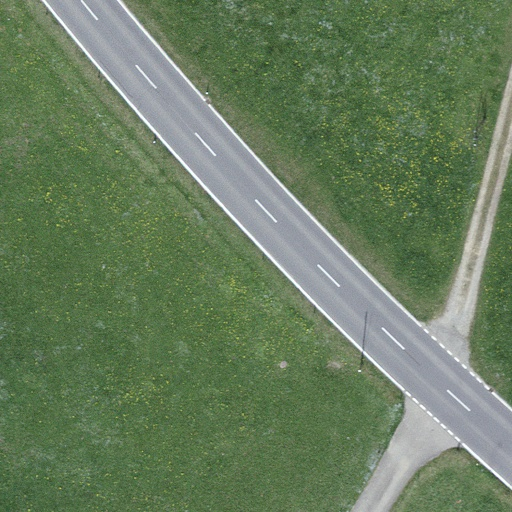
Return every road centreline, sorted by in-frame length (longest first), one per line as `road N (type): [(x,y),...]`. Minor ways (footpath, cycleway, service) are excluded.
road 1 (secondary): [(511,448),(295,245),(79,0)]
road 2 (track): [(440,384),(511,102)]
road 3 (track): [(440,384),(379,511)]
